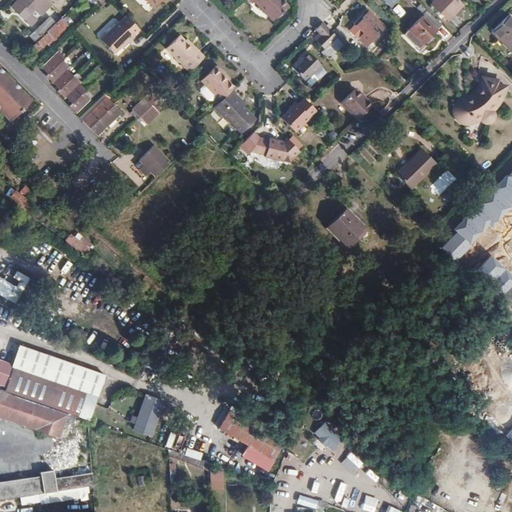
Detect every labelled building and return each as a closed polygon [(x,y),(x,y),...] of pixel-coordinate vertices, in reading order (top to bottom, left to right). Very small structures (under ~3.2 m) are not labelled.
[(18,0),(12,6),(20,15),(27,9),(33,15),(38,10),(44,16),(50,10),(42,2),(44,0),(18,0)] [(249,0),(252,3),(255,1),(271,18),(287,3),(283,0),(249,0)] [(456,0),(428,0),(444,15),(458,1),(456,0)] [(417,48),(441,25),(427,11),(403,34),(417,48)] [(358,40),(365,48),(383,30),(366,14),(363,18),(361,16),(352,25),(362,35),(358,40)] [(509,49),(511,45),(511,20),(508,16),(492,32),(509,49)] [(29,49),(34,54),(35,55),(46,44),(48,46),(70,26),(62,18),(56,24),(41,38),(29,49)] [(35,32),(41,38),(56,24),(50,18),(35,32)] [(28,19),(20,27),(24,31),(32,23),(28,19)] [(112,53),(121,45),(126,40),(128,42),(134,36),(120,21),(100,39),(112,53)] [(335,36),(322,22),(315,29),(321,35),(315,40),(324,49),(336,37),(335,36)] [(34,36),(24,45),(28,48),(37,39),(34,36)] [(188,72),(204,57),(196,49),(193,51),(184,42),(179,36),(166,48),(188,72)] [(336,39),(324,51),(331,58),(343,46),(336,39)] [(193,51),(196,49),(187,40),(184,42),(193,51)] [(29,49),(21,56),(26,62),(34,54),(29,49)] [(65,58),(58,51),(42,66),(48,74),(63,60),(65,58)] [(297,60),(291,67),(305,82),(313,74),(322,66),(309,52),(299,62),(297,60)] [(63,60),(48,74),(46,76),(53,83),(67,69),(69,67),(63,60)] [(231,90),(233,88),(227,81),(223,77),(225,75),(216,66),(200,80),(220,101),(231,90)] [(0,113),(8,121),(29,100),(0,69),(0,113)] [(53,83),(59,89),(73,76),(67,69),(53,83)] [(318,80),(313,74),(305,82),(311,87),(318,80)] [(64,98),(66,96),(79,83),(81,82),(74,75),(73,76),(59,89),(58,90),(64,98)] [(476,93),(469,96),(471,100),(469,101),(468,100),(464,99),(462,100),(461,100),(456,105),(454,108),(453,111),(454,115),(456,118),(458,121),(460,122),(464,124),(466,124),(471,122),(474,120),(477,116),(482,116),(485,120),(486,121),(488,121),(491,121),(492,120),(493,119),(494,118),(494,116),(493,112),(502,102),(504,99),(506,90),(497,87),(498,83),(484,78),(484,81),(479,90),(476,93)] [(66,96),(72,104),(83,92),(86,90),(79,83),(66,96)] [(340,103),(357,120),(371,105),(366,99),(365,100),(355,89),(340,103)] [(220,101),(214,106),(240,133),(255,119),(243,106),(241,108),(234,100),(237,97),(231,90),(220,101)] [(76,113),(90,100),(83,92),(72,104),(70,106),(76,113)] [(152,105),(154,103),(147,95),(144,97),(145,98),(152,105)] [(83,120),(94,133),(119,109),(108,96),(83,120)] [(241,108),(243,106),(245,104),(237,97),(234,100),(241,108)] [(149,108),(152,105),(145,98),(142,101),(149,108)] [(316,111),(305,99),(299,105),(297,103),(281,118),(294,132),(316,111)] [(139,117),(149,108),(142,101),(133,110),(139,117)] [(163,112),(154,103),(152,105),(159,113),(160,114),(163,112)] [(159,113),(152,105),(149,108),(139,117),(147,125),(159,113)] [(94,133),(97,136),(122,111),(119,109),(94,133)] [(130,112),(137,119),(139,117),(133,110),(130,112)] [(139,117),(137,119),(144,127),(147,125),(139,117)] [(259,137),(254,132),(243,142),(252,151),(259,137)] [(269,140),(259,137),(252,151),(266,155),(269,140)] [(293,137),(289,140),(298,150),(302,147),(293,137)] [(289,140),(286,138),(282,142),(270,138),(269,140),(266,155),(265,156),(289,163),(300,152),(298,150),(289,140)] [(143,163),(137,167),(144,174),(149,170),(154,175),(168,161),(153,145),(139,158),(143,163)] [(411,162),(397,175),(410,189),(436,163),(421,148),(409,160),(411,162)] [(134,163),(137,167),(143,163),(139,158),(134,163)] [(395,173),(397,175),(411,162),(409,160),(395,173)] [(437,197),(456,179),(448,170),(428,187),(437,197)] [(32,204),(16,191),(10,198),(27,210),(32,204)] [(72,199),(65,193),(61,196),(68,203),(72,199)] [(367,230),(347,208),(326,226),(346,249),(367,230)] [(32,237),(35,239),(40,233),(19,218),(9,232),(26,244),(32,237)] [(90,249),(71,233),(66,240),(84,255),(90,249)] [(72,263),(69,266),(80,279),(83,276),(72,263)] [(20,345),(17,355),(98,392),(104,373),(20,345)] [(98,392),(17,355),(14,365),(0,360),(0,383),(7,385),(6,390),(104,424),(109,411),(93,406),(98,392)] [(187,399),(194,403),(201,390),(194,386),(187,399)] [(67,413),(1,391),(0,392),(0,417),(59,437),(67,413)] [(163,400),(146,394),(134,429),(151,434),(159,412),(164,413),(166,408),(161,406),(163,400)] [(282,442),(226,409),(216,427),(272,459),(282,442)] [(314,431),(328,452),(340,444),(326,422),(314,431)] [(204,461),(167,448),(168,456),(205,468),(204,461)] [(363,485),(374,475),(363,463),(352,473),(363,485)] [(219,468),(207,468),(208,488),(220,487),(219,468)] [(0,481),(0,499),(92,486),(91,472),(54,478),(53,470),(39,472),(39,475),(0,481)] [(485,470),(476,485),(486,491),(495,476),(485,470)] [(439,474),(431,485),(436,488),(444,477),(439,474)] [(138,486),(147,484),(144,475),(136,477),(138,486)] [(381,479),(373,490),(384,498),(392,488),(381,479)] [(355,493),(350,507),(362,511),(364,511),(370,499),(355,493)] [(314,509),(317,501),(299,495),(296,503),(314,509)] [(340,504),(341,498),(324,495),(323,501),(340,504)]
